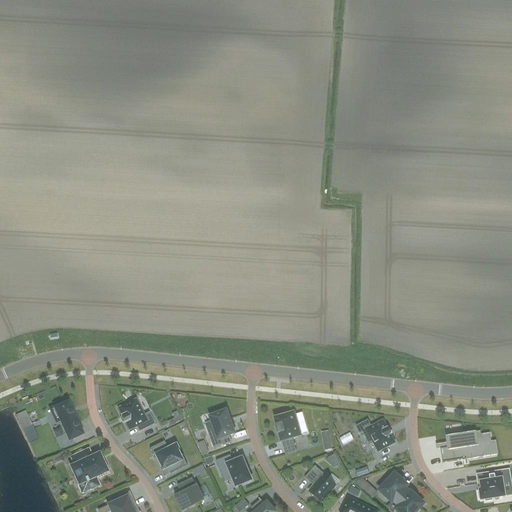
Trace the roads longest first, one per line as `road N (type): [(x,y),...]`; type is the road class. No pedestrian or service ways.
road 1 (residential): [(88,354),(91,403),(110,451),(134,468),(161,511)]
road 2 (unclassified): [(88,354),(253,370)]
road 3 (unclassified): [(253,370),(414,388)]
road 4 (residential): [(253,370),(253,441),(299,511)]
road 5 (residential): [(467,511),(425,471),(416,450),(414,388)]
